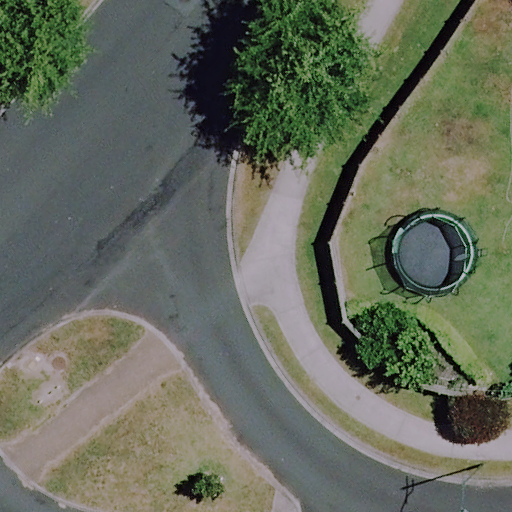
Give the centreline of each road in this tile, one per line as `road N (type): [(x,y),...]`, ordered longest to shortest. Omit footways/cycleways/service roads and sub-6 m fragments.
road 1 (residential): [(121,138),(242,370),(367,511)]
road 2 (tertiary): [(0,259),(121,138)]
road 3 (tertiary): [(121,138),(208,0)]
